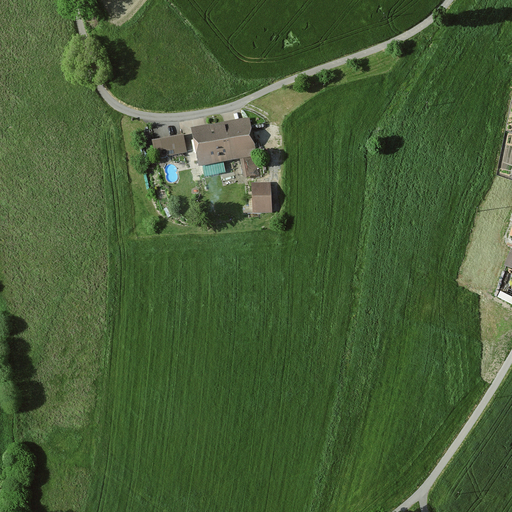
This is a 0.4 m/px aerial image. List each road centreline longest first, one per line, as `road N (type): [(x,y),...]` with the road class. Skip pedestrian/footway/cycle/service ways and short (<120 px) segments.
road 1 (unclassified): [(72,0),(105,95),(125,110),(157,117),(228,107),(396,40),(448,0)]
road 2 (unclassified): [(398,511),(434,474),(511,355)]
